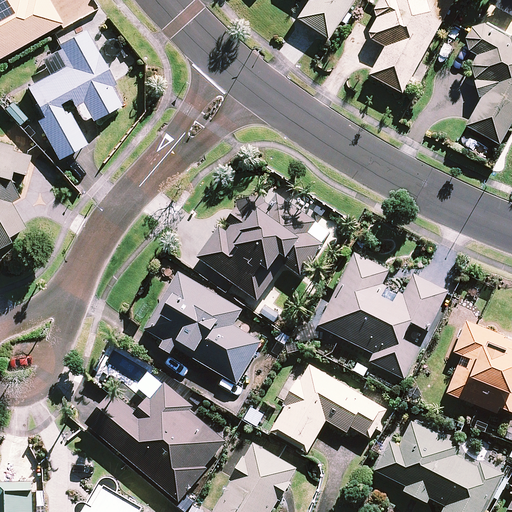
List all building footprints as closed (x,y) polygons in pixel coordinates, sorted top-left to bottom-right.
[(0,0),(0,57),(60,24),(46,0),(0,0)] [(326,38),(350,0),(306,0),(307,0),(295,18),(326,38)] [(386,48),(370,77),(403,94),(453,0),(381,0),(374,15),(379,18),(372,31),(371,32),(370,33),(370,34),(370,35),(369,36),(369,37),(370,38),(371,39),(371,40),(372,41),(373,41),(386,48)] [(511,0),(498,0),(488,4),(511,18),(511,0)] [(54,37),(60,48),(54,52),(63,68),(27,88),(43,117),(36,121),(57,159),(85,144),(61,102),(69,97),(81,119),(87,116),(90,121),(106,112),(119,105),(108,85),(113,83),(79,23),(54,37)] [(478,58),(471,68),(479,102),(465,129),(499,149),(511,123),(511,38),(487,25),(485,25),(482,25),(479,26),(477,27),(474,28),(472,30),(470,31),(469,34),(468,36),(467,39),(466,41),(466,44),(467,47),(467,49),(469,52),(478,58)] [(25,119),(3,94),(0,96),(0,105),(18,125),(25,119)] [(0,246),(9,241),(6,237),(20,229),(5,205),(19,196),(11,182),(23,185),(30,155),(11,151),(12,146),(0,143),(0,246)] [(225,232),(222,229),(200,260),(258,302),(283,265),(300,277),(323,245),(308,234),(317,222),(281,197),(269,214),(245,197),(226,224),(229,226),(225,232)] [(390,272),(355,254),(319,327),(374,354),(370,362),(406,380),(422,348),(403,338),(411,323),(429,332),(449,292),(414,275),(402,300),(381,289),(390,272)] [(242,312),(179,274),(145,330),(164,342),(160,349),(170,355),(177,342),(198,354),(195,360),(237,385),(261,344),(233,327),(242,312)] [(511,337),(467,320),(454,354),(462,356),(447,395),(497,414),(499,408),(511,412),(511,337)] [(385,411),(306,366),(271,427),(310,449),(326,421),(346,432),(349,427),(370,438),(385,411)] [(88,402),(74,420),(178,502),(226,441),(182,407),(186,403),(164,385),(139,416),(111,394),(98,410),(88,402)] [(403,492),(427,503),(429,499),(445,507),(442,511),(484,511),(504,473),(457,450),(459,446),(411,422),(403,439),(393,434),(375,471),(406,486),(403,492)] [(271,511),(296,469),(252,445),(213,511),(271,511)] [(0,511),(29,511),(29,481),(0,481),(0,511)] [(144,511),(99,486),(84,511),(144,511)]
